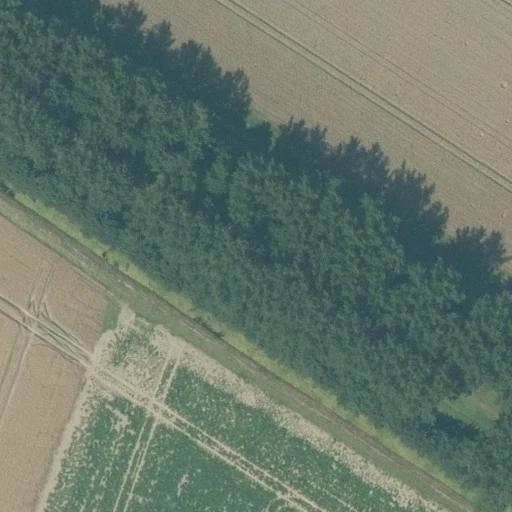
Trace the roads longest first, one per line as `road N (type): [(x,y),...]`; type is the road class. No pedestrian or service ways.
road 1 (track): [(511,416),(0,83)]
road 2 (track): [(119,291),(459,511)]
road 3 (track): [(0,209),(119,291)]
